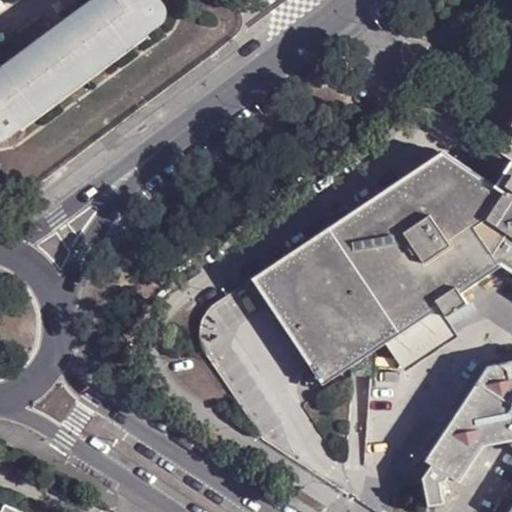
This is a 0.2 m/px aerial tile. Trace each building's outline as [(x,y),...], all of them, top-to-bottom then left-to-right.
[(0,0),(0,138),(3,138),(168,15),(170,12),(171,8),(170,5),(166,0),(0,0)] [(507,177),(511,168),(511,157),(484,139),(475,153),(494,167),(507,177)] [(511,168),(507,177),(500,186),(487,177),(449,150),(416,172),(259,277),(328,383),(391,342),(446,305),(442,299),(462,287),(465,292),(507,264),(511,266),(511,168)] [(500,186),(507,177),(494,167),(487,177),(500,186)] [(474,302),(465,292),(462,287),(442,299),(446,305),(453,314),(474,302)] [(446,305),(391,342),(411,371),(465,335),(452,316),(453,314),(446,305)] [(511,360),(493,365),(430,458),(435,460),(426,473),(431,499),(445,497),(440,472),(444,466),(459,475),(468,461),(486,444),(509,441),(511,444),(511,360)] [(29,511),(6,501),(3,508),(11,511),(29,511)]
